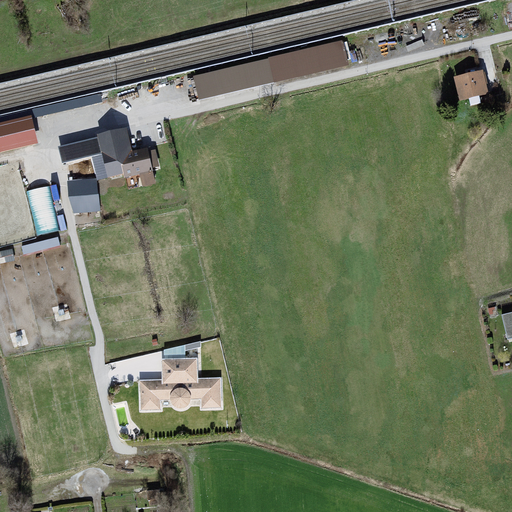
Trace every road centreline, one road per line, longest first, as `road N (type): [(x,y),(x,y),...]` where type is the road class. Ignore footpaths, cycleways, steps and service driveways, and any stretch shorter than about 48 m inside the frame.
road 1 (track): [(211,511),(206,466),(196,457),(123,453),(112,443),(98,340),(56,176),(38,173)]
road 2 (residential): [(167,114),(511,36)]
road 3 (track): [(218,327),(167,114)]
